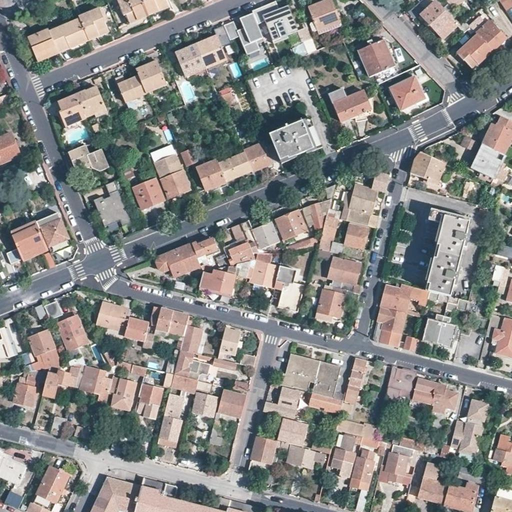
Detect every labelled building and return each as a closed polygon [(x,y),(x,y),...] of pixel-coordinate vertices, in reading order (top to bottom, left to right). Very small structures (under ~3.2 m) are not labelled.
[(143,0),(119,0),(129,23),(150,14),(143,0)] [(143,0),(150,14),(170,6),(167,0),(143,0)] [(331,0),(326,0),(308,8),(313,21),(310,23),(308,24),(311,31),(313,32),(340,20),(331,0)] [(434,1),(421,14),(435,30),(443,38),(457,25),(434,1)] [(297,30),(288,5),(262,14),(272,40),(297,30)] [(100,8),(81,16),(82,17),(91,39),(91,40),(110,32),(100,8)] [(263,39),(252,13),(239,18),(242,27),(236,30),(232,21),(223,25),(229,40),(239,36),(247,55),(259,50),(256,42),(263,39)] [(418,18),(433,33),(435,30),(421,14),(418,18)] [(479,15),(469,24),(492,49),(506,36),(490,19),(486,22),(479,15)] [(82,17),(50,32),(49,29),(28,38),(37,58),(50,52),(51,55),(59,52),(58,49),(68,45),(70,48),(91,39),(82,17)] [(464,31),(470,25),(464,18),(458,24),(464,31)] [(196,44),(206,68),(226,60),(221,47),(231,43),(229,40),(223,25),(213,29),(216,35),(196,44)] [(298,33),(302,45),(292,48),(295,57),(315,50),(308,29),(298,33)] [(477,32),(457,51),(473,68),(493,50),(477,32)] [(383,39),(357,49),(368,76),(393,66),(383,39)] [(196,44),(175,53),(185,77),(206,68),(196,44)] [(50,52),(37,58),(38,61),(51,55),(50,52)] [(157,60),(136,69),(138,74),(140,78),(146,92),(166,83),(157,60)] [(236,61),(228,65),(234,79),(242,76),(236,61)] [(319,68),(315,61),(307,64),(311,72),(319,68)] [(140,78),(138,74),(125,80),(127,83),(140,78)] [(123,75),(115,78),(125,101),(146,92),(140,78),(127,83),(125,80),(123,75)] [(415,75),(390,86),(401,109),(426,97),(415,75)] [(428,92),(421,77),(415,75),(426,97),(428,92)] [(237,90),(234,83),(218,89),(225,106),(238,101),(235,94),(233,95),(232,92),(237,90)] [(98,85),(77,94),(86,116),(107,108),(98,85)] [(345,92),(331,98),(340,120),(372,107),(364,90),(347,97),(345,92)] [(0,97),(0,109),(14,103),(10,93),(0,97)] [(66,126),(86,117),(86,116),(77,94),(59,101),(63,111),(60,112),(66,126)] [(502,116),(511,120),(511,111),(502,107),(494,112),(502,116)] [(511,120),(502,116),(497,125),(493,123),(483,144),(502,153),(511,132),(511,120)] [(310,117),(270,134),(274,143),(281,160),(287,157),(289,159),(314,148),(313,146),(321,143),(310,117)] [(0,159),(19,151),(16,144),(10,129),(0,133),(0,159)] [(478,141),(466,136),(463,142),(474,148),(478,141)] [(253,171),(281,160),(274,143),(266,146),(264,142),(244,150),(245,152),(253,171)] [(474,148),(463,142),(461,145),(473,151),(474,148)] [(91,153),(87,144),(72,150),(79,167),(96,161),(100,167),(109,164),(103,148),(91,153)] [(483,144),(471,166),(480,171),(478,175),(492,181),(494,177),(504,182),(509,172),(503,169),(506,165),(501,163),(505,155),(502,153),(483,144)] [(193,149),(182,153),(187,165),(198,161),(193,149)] [(72,150),(69,152),(77,174),(93,167),(96,175),(111,169),(109,164),(100,167),(96,161),(79,167),(72,150)] [(245,152),(219,163),(226,181),(253,171),(245,152)] [(415,159),(412,173),(426,177),(426,179),(439,183),(442,170),(435,168),(435,167),(437,159),(421,152),(415,159)] [(175,153),(155,161),(170,198),(190,189),(175,153)] [(218,160),(197,169),(206,190),(226,181),(219,163),(218,160)] [(355,196),(348,220),(376,228),(380,215),(372,213),(378,190),(386,192),(390,175),(377,171),(372,188),(358,184),(355,194),(355,196)] [(500,189),(504,182),(494,177),(492,181),(491,185),(498,188),(500,189)] [(157,178),(135,187),(144,209),(166,200),(157,178)] [(119,189),(115,181),(107,184),(110,193),(119,189)] [(325,226),(329,212),(330,208),(337,183),(326,188),(323,203),(318,203),(311,205),(302,208),(306,217),(308,215),(313,214),(315,217),(314,218),(316,227),(323,226),(325,226)] [(133,222),(119,189),(110,193),(113,198),(106,201),(104,196),(95,200),(106,226),(122,220),(124,225),(133,222)] [(197,192),(190,195),(196,209),(203,206),(197,192)] [(355,196),(355,194),(348,192),(345,204),(347,205),(343,219),(348,220),(355,196)] [(463,214),(433,206),(429,221),(443,224),(427,290),(449,296),(451,296),(471,219),(462,217),(463,214)] [(342,211),(330,208),(329,212),(325,226),(320,247),(368,260),(370,250),(364,249),(369,229),(352,224),(346,245),(334,242),(340,218),(342,211)] [(299,210),(277,219),(286,238),(294,235),(308,229),(299,210)] [(53,253),(73,245),(62,218),(60,213),(40,221),(42,227),(53,253)] [(250,220),(242,223),(246,234),(249,242),(253,251),(254,252),(259,252),(258,249),(280,240),(272,221),(253,228),(250,220)] [(36,221),(11,232),(23,262),(49,251),(45,241),(36,221)] [(242,223),(232,227),(237,238),(246,234),(242,223)] [(197,242),(193,243),(202,265),(210,262),(207,256),(218,251),(213,239),(198,244),(197,242)] [(287,245),(289,251),(303,248),(320,245),(316,239),(287,245)] [(226,252),(227,254),(230,260),(253,251),(249,242),(226,252)] [(193,243),(158,258),(157,262),(160,269),(164,270),(172,268),(175,276),(195,268),(198,273),(196,279),(202,281),(204,271),(202,265),(193,243)] [(259,252),(254,252),(256,258),(256,259),(253,260),(249,275),(253,276),(251,281),(275,287),(281,265),(271,262),(274,252),(259,252)] [(218,257),(221,267),(232,264),(230,260),(227,254),(218,257)] [(361,264),(334,257),(332,265),(329,276),(343,280),(341,288),(353,292),(355,285),(356,283),(361,264)] [(253,260),(243,262),(240,275),(248,277),(249,275),(253,260)] [(202,281),(199,289),(208,291),(209,288),(231,294),(239,263),(232,264),(221,267),(204,271),(202,281)] [(297,269),(281,265),(275,287),(284,289),(279,306),(298,311),(305,285),(294,282),(297,269)] [(502,274),(504,267),(496,265),(493,279),(500,281),(502,274)] [(508,276),(502,274),(500,281),(499,284),(506,286),(508,276)] [(382,301),(387,286),(382,285),(380,292),(378,300),(382,301)] [(401,290),(387,286),(382,301),(378,300),(377,306),(382,307),(406,314),(413,315),(414,312),(406,309),(409,299),(418,301),(418,305),(425,307),(429,291),(423,289),(422,291),(402,286),(401,290)] [(357,301),(359,294),(353,292),(341,288),(334,287),(332,292),(325,290),(319,311),(341,317),(346,298),(357,301)] [(449,296),(446,310),(454,312),(456,312),(457,310),(466,312),(469,301),(451,296),(449,296)] [(264,298),(261,312),(268,314),(272,301),(264,298)] [(126,331),(129,318),(134,301),(123,299),(121,307),(104,302),(98,324),(126,331)] [(43,306),(35,308),(39,320),(46,318),(43,306)] [(59,314),(56,306),(49,309),(52,317),(59,314)] [(162,308),(155,307),(153,316),(153,325),(157,326),(162,308)] [(406,314),(382,307),(378,320),(385,322),(383,329),(380,328),(378,334),(375,333),(374,337),(377,342),(398,347),(406,314)] [(157,326),(156,329),(184,337),(187,326),(190,316),(182,314),(166,310),(162,308),(157,326)] [(436,321),(428,319),(423,341),(437,345),(444,317),(438,315),(436,321)] [(511,320),(492,315),(485,339),(498,342),(496,352),(511,356),(511,320)] [(90,344),(78,316),(67,321),(59,324),(71,351),(90,344)] [(451,319),(444,317),(437,345),(451,348),(457,327),(449,325),(451,319)] [(126,331),(124,336),(144,342),(149,324),(129,318),(126,331)] [(385,322),(378,320),(377,324),(375,333),(378,334),(380,328),(383,329),(385,322)] [(243,333),(232,329),(232,326),(227,325),(220,351),(219,358),(223,359),(225,352),(237,356),(239,347),(241,342),(243,333)] [(187,326),(184,337),(181,348),(200,353),(201,354),(202,350),(198,349),(202,329),(187,326)] [(20,356),(11,329),(0,332),(0,359),(11,359),(20,356)] [(42,363),(45,369),(50,369),(63,367),(60,360),(48,365),(47,361),(55,358),(52,352),(57,350),(50,332),(37,337),(35,338),(31,340),(40,364),(42,363)] [(414,351),(417,338),(408,336),(404,349),(414,351)] [(104,354),(111,368),(115,366),(111,349),(104,354)] [(164,372),(175,375),(175,372),(180,352),(170,349),(164,372)] [(211,363),(193,358),(194,353),(183,351),(177,373),(188,376),(199,379),(201,374),(203,373),(209,374),(211,363)] [(256,361),(257,356),(244,352),(241,363),(245,364),(246,358),(256,361)] [(312,393),(332,398),(334,390),(340,365),(314,359),(313,363),(310,362),(310,358),(290,353),(285,374),(283,374),(280,385),(293,388),(294,386),(306,390),(309,381),(314,383),(312,393)] [(37,370),(31,354),(26,356),(31,370),(36,370),(37,370)] [(219,358),(216,357),(214,364),(234,370),(237,362),(223,359),(219,358)] [(245,364),(254,367),(256,361),(246,358),(245,364)] [(118,360),(117,365),(128,368),(129,363),(118,360)] [(365,364),(355,361),(345,401),(355,404),(365,364)] [(131,372),(144,376),(147,367),(133,364),(131,372)] [(63,367),(50,369),(43,394),(55,398),(59,384),(70,387),(71,383),(77,385),(82,366),(81,366),(71,367),(70,367),(63,367)] [(98,401),(106,403),(110,391),(114,375),(112,374),(87,367),(81,389),(100,394),(98,401)] [(164,385),(172,386),(175,375),(164,372),(158,371),(158,369),(147,367),(144,376),(165,381),(164,385)] [(405,371),(389,367),(383,388),(393,391),(408,395),(407,397),(407,399),(410,400),(416,374),(405,371)] [(182,389),(196,392),(199,379),(188,376),(177,373),(175,372),(175,375),(172,386),(182,388),(182,389)] [(114,375),(110,391),(115,392),(112,405),(130,409),(137,382),(114,375)] [(13,406),(35,408),(39,379),(17,376),(13,406)] [(438,384),(417,379),(412,399),(433,405),(438,384)] [(236,380),(233,388),(248,392),(250,384),(236,380)] [(214,385),(215,383),(206,381),(204,387),(219,391),(221,386),(214,385)] [(143,382),(136,407),(146,410),(155,412),(157,405),(159,405),(163,388),(143,382)] [(447,386),(438,384),(433,405),(431,412),(443,416),(446,409),(454,411),(458,394),(446,391),(447,386)] [(223,385),(217,410),(219,410),(224,390),(247,396),(248,392),(233,388),(223,385)] [(180,395),(182,389),(182,388),(172,386),(170,393),(180,395)] [(264,411),(293,419),(300,392),(282,387),(278,404),(266,401),(264,411)] [(383,392),(382,392),(407,399),(407,397),(408,395),(393,391),(383,388),(383,392)] [(220,411),(242,417),(247,396),(224,390),(219,410),(217,410),(213,423),(209,442),(221,445),(223,437),(216,435),(218,428),(219,429),(221,421),(218,420),(220,411)] [(311,404),(340,411),(343,401),(332,398),(312,393),(309,392),(308,399),(312,400),(311,404)] [(159,436),(176,441),(183,417),(180,416),(178,419),(170,417),(173,407),(176,408),(180,395),(170,393),(159,436)] [(212,416),(217,398),(198,393),(193,411),(212,416)] [(186,397),(180,395),(176,408),(182,410),(186,397)] [(487,403),(471,399),(465,423),(457,421),(450,447),(475,454),(487,403)] [(155,419),(159,405),(157,405),(155,412),(146,410),(145,416),(155,419)] [(55,417),(51,433),(55,434),(63,436),(65,427),(67,420),(55,417)] [(304,425),(282,419),(277,440),(298,446),(304,425)] [(338,420),(336,430),(343,431),(344,432),(347,422),(338,420)] [(347,422),(344,432),(355,435),(358,435),(361,426),(347,422)] [(361,426),(358,435),(363,437),(370,439),(373,427),(361,424),(361,426)] [(76,427),(74,437),(88,440),(89,430),(76,427)] [(336,430),(334,438),(341,440),(343,431),(336,430)] [(343,431),(341,440),(338,450),(336,449),(332,465),(351,470),(355,454),(350,453),(353,443),(355,435),(344,432),(343,431)] [(124,452),(128,438),(115,434),(111,449),(124,452)] [(508,436),(499,434),(495,448),(493,457),(502,460),(500,465),(506,466),(504,473),(511,476),(511,475),(511,463),(511,464),(511,463),(511,444),(506,443),(508,436)] [(358,435),(355,435),(353,443),(361,445),(363,437),(358,435)] [(159,436),(157,442),(175,447),(176,441),(159,436)] [(252,459),(276,465),(280,453),(274,451),(277,443),(257,438),(253,453),(252,459)] [(393,445),(399,446),(400,439),(393,438),(391,444),(393,445)] [(385,449),(386,443),(375,440),(374,444),(377,444),(377,447),(385,449)] [(312,450),(324,454),(326,447),(314,444),(312,450)] [(406,488),(409,488),(411,481),(414,470),(406,468),(408,458),(416,460),(419,451),(399,446),(393,445),(391,453),(389,453),(386,465),(381,464),(377,480),(388,483),(389,480),(407,485),(406,488)] [(423,445),(422,452),(433,455),(435,448),(423,445)] [(440,457),(447,459),(450,447),(443,445),(440,457)] [(312,468),(314,460),(323,462),(325,455),(293,446),(290,462),(305,466),(312,468)] [(4,451),(0,449),(0,477),(18,486),(27,468),(2,457),(4,451)] [(367,460),(358,457),(351,482),(362,485),(363,481),(370,483),(376,457),(368,455),(367,460)] [(441,462),(427,459),(421,483),(418,494),(418,497),(444,504),(449,485),(436,481),(441,462)] [(482,468),(463,463),(460,474),(484,480),(487,469),(482,468)] [(51,511),(69,476),(50,467),(33,505),(32,504),(28,511),(51,511)] [(268,471),(265,483),(271,485),(275,472),(268,471)] [(141,487),(136,507),(153,511),(261,511),(263,509),(243,504),(241,510),(229,507),(228,509),(218,507),(217,510),(176,500),(177,496),(167,493),(169,485),(143,478),(141,487)] [(118,511),(123,504),(136,507),(141,487),(125,483),(108,479),(92,511),(118,511)] [(362,511),(370,483),(363,481),(362,485),(356,509),(362,511)] [(408,492),(418,494),(421,483),(411,481),(409,488),(408,492)] [(466,489),(449,485),(444,504),(472,511),(477,492),(476,492),(477,485),(468,483),(466,489)] [(177,496),(179,487),(169,485),(167,493),(177,496)] [(511,511),(511,491),(498,488),(491,511),(511,511)] [(20,509),(25,497),(16,493),(11,505),(20,509)] [(229,507),(230,501),(220,498),(218,507),(228,509),(229,507)]
